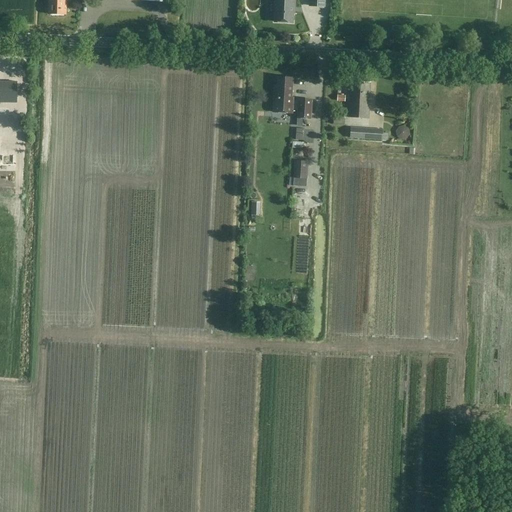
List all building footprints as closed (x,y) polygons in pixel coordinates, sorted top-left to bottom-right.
[(66,15),(66,0),(48,0),(48,15),(66,15)] [(275,14),(274,22),(292,23),(293,13),(294,13),(294,0),(274,0),(274,14),(275,14)] [(310,119),(311,100),(299,99),(298,103),(292,103),(293,98),(291,98),(293,78),(277,77),(277,86),(274,85),(272,112),(292,114),(292,110),(298,110),(297,118),(310,119)] [(16,82),(0,82),(0,102),(16,103),(16,82)] [(369,104),(370,83),(350,82),(350,96),(350,100),(349,100),(348,118),(368,119),(369,108),(367,108),(367,104),(369,104)] [(350,138),(382,140),(383,129),(350,128),(350,138)] [(295,145),(304,145),(304,130),(295,130),(295,145)] [(293,186),(306,187),(309,187),(309,178),(306,178),(307,162),(294,161),(293,186)] [(387,190),(387,201),(403,200),(402,190),(387,190)]
